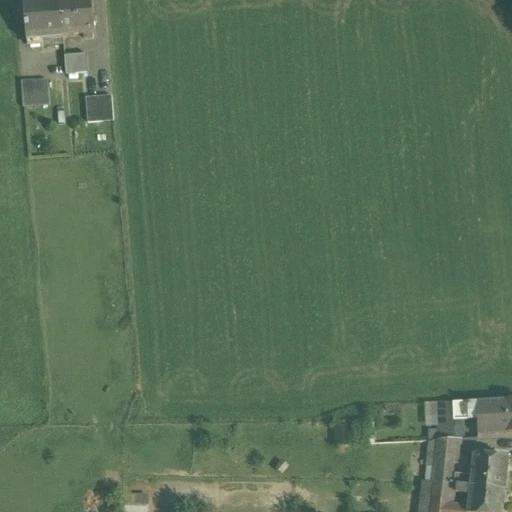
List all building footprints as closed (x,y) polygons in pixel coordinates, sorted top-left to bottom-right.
[(93,1),(61,3),(64,39),(85,37),(85,42),(93,42),(93,37),(95,37),(93,1)] [(61,3),(24,6),(26,43),(64,40),(64,39),(61,3)] [(86,56),(65,57),(66,76),(87,74),(86,56)] [(47,82),(22,84),(24,110),(49,108),(47,82)] [(112,98),(85,100),(87,124),(114,122),(112,98)] [(511,401),(505,402),(505,404),(477,405),(477,421),(478,436),(511,433),(511,401)] [(468,403),(453,404),(453,422),(454,422),(463,422),(469,422),(468,403)] [(477,403),(468,403),(469,422),(477,421),(477,405),(477,403)] [(453,422),(453,404),(437,404),(438,443),(441,443),(455,442),(454,422),(453,422)] [(464,442),(463,422),(454,422),(455,442),(464,442)] [(464,442),(455,442),(452,466),(458,467),(460,454),(477,456),(478,441),(464,442)] [(438,470),(436,485),(450,486),(451,478),(452,466),(455,442),(441,443),(438,470)] [(438,443),(429,443),(426,469),(438,470),(441,443),(438,443)] [(507,461),(475,457),(473,481),(472,488),(504,492),(507,461)] [(473,481),(451,478),(450,486),(472,489),(472,488),(473,481)] [(432,511),(436,485),(424,485),(421,511),(432,511)] [(446,511),(450,486),(436,485),(432,511),(446,511)] [(502,511),(504,492),(472,488),(469,511),(502,511)] [(118,511),(144,511),(145,495),(119,494),(118,511)]
